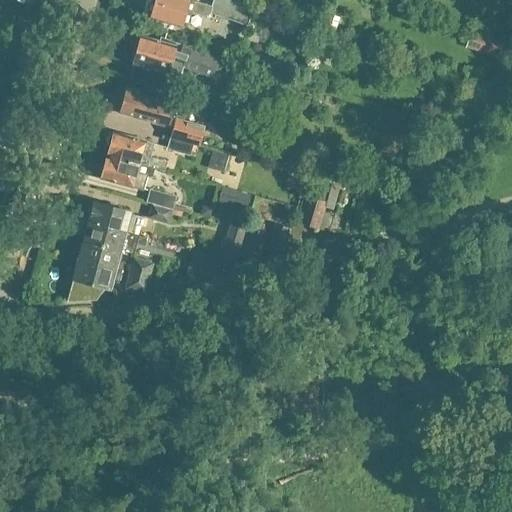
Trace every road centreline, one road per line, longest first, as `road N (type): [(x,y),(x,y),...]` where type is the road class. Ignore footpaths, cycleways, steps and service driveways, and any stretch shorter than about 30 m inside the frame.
road 1 (unclassified): [(0,305),(49,318),(107,311),(444,223)]
road 2 (residential): [(0,268),(84,0)]
